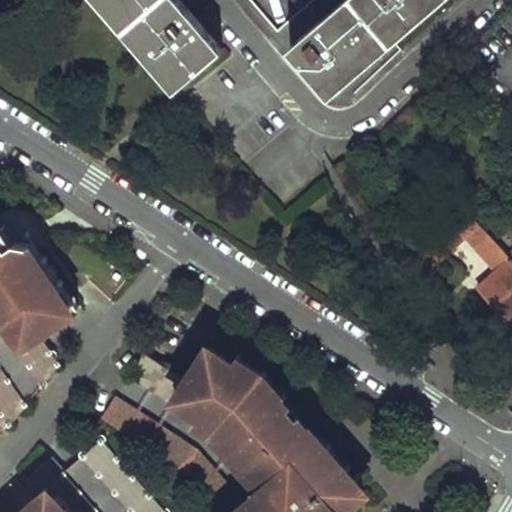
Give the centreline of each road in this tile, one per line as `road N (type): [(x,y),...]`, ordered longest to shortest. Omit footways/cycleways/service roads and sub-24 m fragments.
road 1 (residential): [(0,123),(511,457)]
road 2 (residential): [(484,0),(374,109),(332,122),(313,111),(215,0)]
